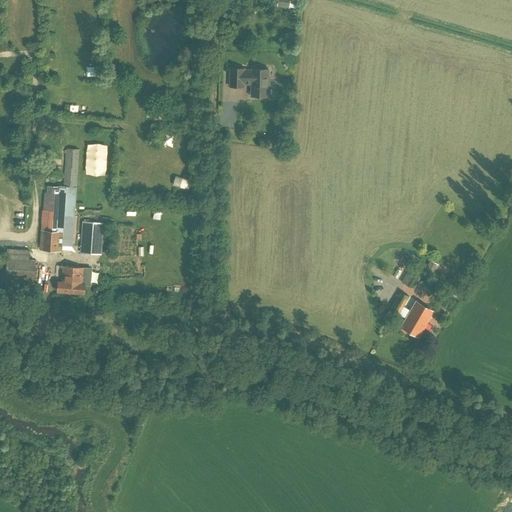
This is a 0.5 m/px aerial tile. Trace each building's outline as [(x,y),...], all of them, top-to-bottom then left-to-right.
[(252,70),(246,69),(246,68),(229,67),(229,87),(245,88),(245,85),(251,85),(251,97),(268,97),(268,87),(272,85),(273,83),(273,81),(272,79),(269,77),(269,69),(252,69),(252,70)] [(17,125),(19,111),(14,110),(11,124),(17,125)] [(76,190),(79,149),(66,148),(64,186),(58,186),(47,186),(47,192),(45,192),(42,231),(40,230),(39,235),(40,235),(40,241),(41,241),(41,250),(61,251),(61,245),(73,246),(75,222),(77,190),(76,190)] [(101,254),(103,223),(83,222),(80,253),(101,254)] [(34,288),(36,260),(29,260),(30,250),(7,249),(5,288),(33,289),(33,288),(34,288)] [(434,262),(430,260),(424,271),(432,275),(439,265),(434,262)] [(414,289),(424,272),(411,265),(401,282),(414,289)] [(83,284),(84,267),(63,266),(61,282),(58,282),(58,291),(84,293),(85,284),(83,284)] [(428,296),(435,292),(426,278),(419,282),(428,296)] [(410,311),(403,307),(409,297),(404,294),(399,291),(390,309),(394,311),(399,314),(406,318),(401,327),(419,337),(434,311),(416,301),(410,311)]
